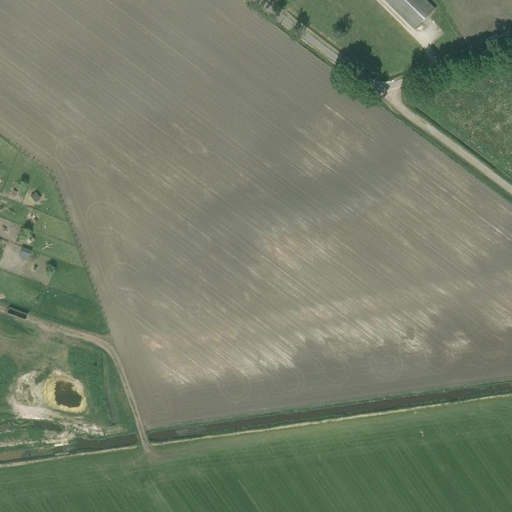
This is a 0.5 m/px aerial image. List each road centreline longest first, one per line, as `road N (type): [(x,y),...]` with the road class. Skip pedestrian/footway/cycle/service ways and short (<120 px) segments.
road 1 (track): [(150,456),(114,351),(0,309)]
road 2 (track): [(511,194),(377,91)]
road 3 (unclassified): [(377,91),(254,0)]
road 4 (unclassified): [(377,91),(511,46)]
